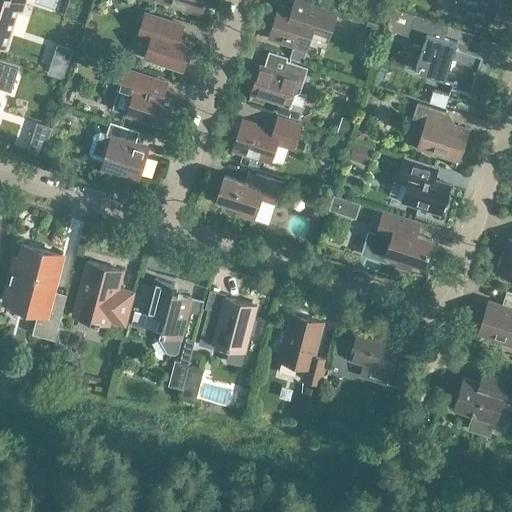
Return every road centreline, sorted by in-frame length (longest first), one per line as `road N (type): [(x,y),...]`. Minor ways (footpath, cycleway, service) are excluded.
road 1 (residential): [(170,226),(448,316)]
road 2 (residential): [(170,226),(244,0)]
road 3 (residential): [(448,316),(511,116)]
road 4 (residential): [(0,168),(170,226)]
